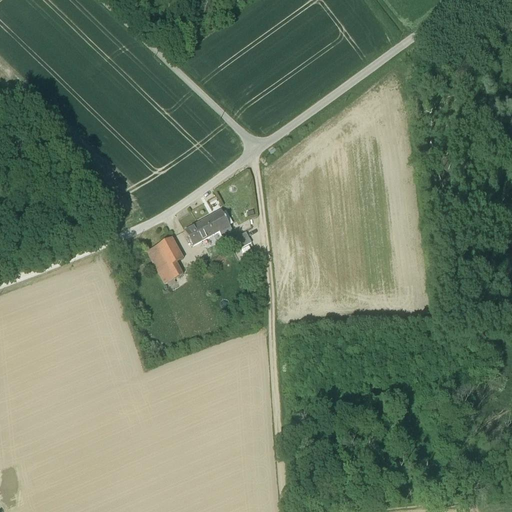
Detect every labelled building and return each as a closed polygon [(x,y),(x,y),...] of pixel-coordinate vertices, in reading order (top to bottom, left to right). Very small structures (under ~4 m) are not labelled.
[(222,213),(208,221),(216,236),(220,233),(229,228),(230,228),(222,213)] [(216,236),(208,221),(187,233),(195,247),(216,236)] [(229,228),(220,233),(224,240),(233,236),(229,228)] [(245,235),(236,240),(241,250),(251,245),(245,235)] [(173,240),(147,253),(168,287),(185,276),(179,265),(185,260),(173,240)]
